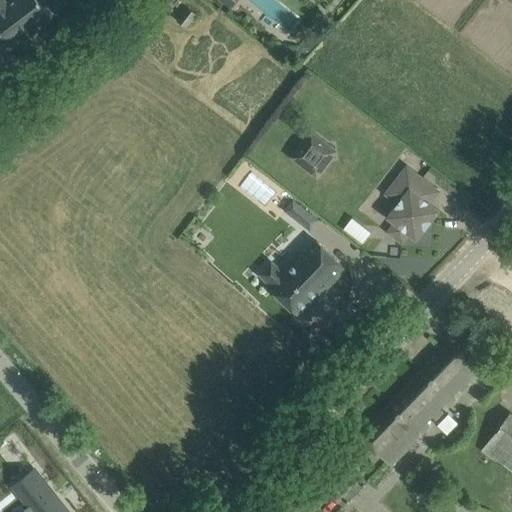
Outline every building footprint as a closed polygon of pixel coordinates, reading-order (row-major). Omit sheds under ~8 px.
[(0,0),(0,28),(12,44),(24,36),(25,37),(37,29),(35,27),(49,15),(37,0),(13,0),(9,3),(5,0),(0,0)] [(219,0),(231,9),(237,0),(219,0)] [(179,21),(186,27),(197,13),(189,7),(179,21)] [(328,162),(326,142),(311,131),(292,157),(317,176),(328,162)] [(384,194),(397,204),(387,216),(417,240),(439,210),(425,200),(435,187),(407,165),(384,194)] [(285,211),(297,220),(306,209),(294,199),(285,211)] [(352,217),(344,228),(363,242),(371,231),(352,217)] [(268,285),(297,313),(319,291),(322,293),(346,268),(318,240),(295,264),(292,261),(268,285)] [(359,435),(392,467),(421,436),(418,433),(420,430),(424,434),(431,426),(427,423),(433,416),(437,420),(444,412),(440,409),(446,402),(450,406),(457,399),(454,395),(460,389),(464,392),(470,385),(467,382),(473,375),(476,379),(484,371),(451,340),(359,435)] [(481,450),(511,473),(511,412),(481,450)] [(449,413),(438,425),(447,434),(458,422),(449,413)] [(66,511),(33,470),(13,486),(34,511),(66,511)]
